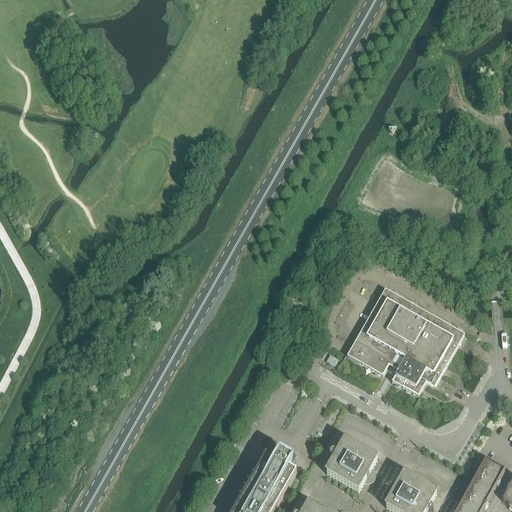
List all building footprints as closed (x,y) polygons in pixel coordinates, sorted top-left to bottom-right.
[(395,379),(392,385),(418,400),(426,386),(435,391),(465,338),(385,292),(347,359),(383,379),(386,373),(395,379)] [(314,353),(304,347),(301,352),(311,358),(314,353)] [(327,476),(359,495),(377,463),(345,444),(327,476)] [(236,511),(276,511),(297,476),(295,475),(295,460),(294,460),(289,469),(280,464),(282,461),(278,459),(271,469),(264,465),(236,511)] [(486,464),(473,487),(492,497),(497,488),(498,489),(500,485),(499,484),(505,475),(486,464)] [(386,510),(389,511),(427,511),(436,497),(405,478),(386,510)] [(511,511),(511,485),(503,504),(510,509),(509,510),(511,511)] [(473,487),(460,509),(465,511),(483,511),(485,510),(486,511),(488,507),(487,507),(492,497),(473,487)]
